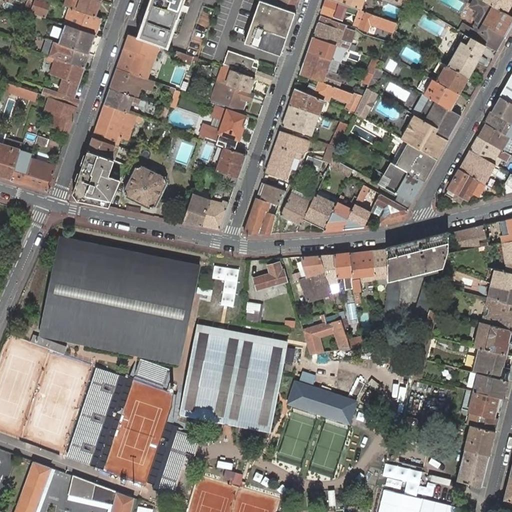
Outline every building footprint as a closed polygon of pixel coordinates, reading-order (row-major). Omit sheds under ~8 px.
[(27,0),(25,7),(31,9),(34,1),(31,0),(27,0)] [(47,0),(34,0),(34,1),(31,9),(30,12),(44,17),(50,1),(47,0)] [(101,0),(100,0),(66,0),(64,6),(70,8),(78,11),(94,17),(101,0)] [(150,0),(138,37),(167,47),(172,33),(177,19),(180,11),(182,5),(183,0),(150,0)] [(280,55),(295,12),(260,0),(245,43),(280,55)] [(296,10),(299,0),(275,0),(275,2),(296,10)] [(370,24),(393,33),(397,23),(381,17),(362,10),(332,0),(325,0),(321,13),(361,27),(361,28),(368,31),(370,24)] [(332,0),(362,10),(365,0),(332,0)] [(486,45),(497,52),(506,36),(511,25),(511,16),(505,12),(493,6),(485,1),(482,0),(474,0),(473,3),(474,8),(481,12),(485,14),(480,22),(479,22),(476,23),(474,26),(475,30),(471,37),(473,38),(486,45)] [(485,0),(485,1),(493,6),(505,12),(511,0),(485,0)] [(204,7),(201,19),(211,21),(213,9),(204,7)] [(100,19),(94,17),(78,11),(70,8),(65,24),(69,25),(73,27),(91,33),(94,26),(98,27),(100,19)] [(485,14),(481,12),(476,21),(479,22),(480,22),(485,14)] [(345,28),(346,25),(320,16),(313,37),(335,45),(340,47),(354,52),(356,47),(341,42),(341,40),(351,43),(354,32),(345,28)] [(22,35),(23,31),(25,25),(19,23),(16,33),(22,35)] [(89,53),(95,35),(91,33),(73,27),(69,25),(68,27),(56,23),(50,40),(54,41),(59,43),(62,44),(89,53)] [(397,37),(391,34),(388,43),(383,53),(388,55),(397,37)] [(471,37),(465,34),(461,42),(448,66),(468,77),(477,62),(480,55),(486,45),(473,38),(471,37)] [(313,37),(308,51),(330,59),(339,62),(340,59),(337,58),(340,47),(335,45),(313,37)] [(50,40),(48,40),(43,54),(47,55),(49,56),(53,45),(54,41),(50,40)] [(84,67),(89,53),(62,44),(59,43),(54,41),(53,45),(49,56),(84,67)] [(124,46),(117,68),(142,76),(148,79),(151,70),(144,68),(148,54),(124,46)] [(193,56),(177,50),(173,59),(190,65),(193,56)] [(228,50),(223,64),(255,75),(256,70),(257,68),(253,66),(255,60),(228,50)] [(308,51),(304,62),(327,70),(329,64),(336,66),(337,66),(340,67),(341,63),(339,62),(330,59),(308,51)] [(73,97),(84,67),(49,56),(47,55),(46,59),(54,62),(50,74),(63,78),(59,92),(73,97)] [(376,68),(379,61),(373,58),(366,73),(373,75),(376,68)] [(390,58),(385,67),(393,72),(398,63),(390,58)] [(304,62),(300,74),(320,81),(323,82),(329,84),(331,78),(325,76),(327,70),(304,62)] [(459,94),(468,77),(448,66),(446,65),(437,82),(459,94)] [(117,68),(110,87),(135,97),(138,98),(142,86),(152,89),(154,81),(148,79),(142,76),(117,68)] [(227,68),(222,82),(226,84),(250,92),(255,78),(231,69),(227,68)] [(270,83),(273,76),(257,71),(255,78),(270,83)] [(368,85),(373,75),(366,73),(362,83),(368,85)] [(418,88),(426,93),(433,80),(425,75),(418,88)] [(511,75),(500,96),(511,102),(511,75)] [(210,98),(215,100),(222,82),(216,80),(210,98)] [(454,103),(459,94),(437,82),(433,80),(426,93),(425,95),(434,100),(450,109),(454,103)] [(354,114),(363,95),(354,93),(353,92),(329,84),(323,82),(320,81),(318,86),(317,90),(309,87),(307,93),(324,100),(330,103),(333,96),(349,102),(346,110),(354,114)] [(4,90),(20,95),(22,88),(6,82),(4,87),(4,90)] [(226,84),(222,82),(215,100),(225,103),(231,106),(242,109),(246,100),(247,101),(251,102),(254,93),(250,92),(226,84)] [(363,95),(366,88),(368,85),(362,83),(358,90),(355,89),(353,92),(354,93),(363,95)] [(110,87),(104,104),(128,113),(129,110),(127,109),(129,103),(132,103),(132,101),(138,103),(140,98),(138,98),(135,97),(110,87)] [(22,88),(20,95),(35,100),(38,93),(22,88)] [(77,106),(79,99),(73,97),(59,92),(45,88),(42,95),(51,98),(77,106)] [(318,114),(324,100),(307,93),(295,88),(290,104),(314,113),(318,114)] [(377,94),(366,88),(363,95),(354,114),(364,119),(366,116),(368,111),(375,98),(377,94)] [(511,102),(500,96),(492,112),(511,122),(511,120),(511,102)] [(74,114),(77,106),(51,98),(48,105),(74,114)] [(447,140),(461,115),(453,111),(450,109),(434,100),(424,117),(438,124),(437,128),(434,133),(447,140)] [(104,104),(93,137),(115,144),(116,141),(119,142),(121,137),(128,139),(135,120),(137,121),(136,122),(140,123),(142,118),(128,113),(104,104)] [(290,104),(282,126),(307,134),(309,131),(304,129),(308,116),(313,118),(314,113),(290,104)] [(48,105),(46,112),(52,114),(72,120),(74,114),(48,105)] [(227,143),(225,147),(234,150),(241,131),(243,126),(244,126),(247,125),(248,120),(247,118),(246,117),(229,110),(221,130),(204,124),(200,133),(227,143)] [(492,112),(485,123),(508,136),(511,138),(511,135),(511,122),(492,112)] [(72,120),(52,114),(49,122),(51,123),(51,125),(68,131),(72,120)] [(437,158),(447,140),(434,133),(437,128),(415,115),(402,139),(406,142),(409,144),(437,158)] [(304,129),(309,131),(313,118),(308,116),(304,129)] [(344,136),(349,125),(340,122),(330,145),(338,147),(344,136)] [(485,123),(478,136),(501,150),(505,152),(511,138),(511,137),(511,138),(508,136),(485,123)] [(276,145),(304,155),(309,141),(281,131),(276,145)] [(49,139),(37,135),(36,142),(47,146),(49,139)] [(478,136),(470,150),(494,163),(497,156),(507,161),(511,155),(501,150),(478,136)] [(88,151),(110,158),(114,147),(117,148),(118,145),(115,144),(93,137),(88,151)] [(21,148),(22,144),(6,139),(5,139),(3,145),(0,155),(0,176),(11,180),(19,154),(20,150),(21,148)] [(333,159),(338,147),(330,145),(329,144),(323,161),(331,164),(333,159)] [(425,180),(437,158),(409,144),(402,158),(399,155),(394,163),(398,165),(425,180)] [(303,160),(304,155),(276,145),(266,171),(285,179),(293,157),(303,160)] [(234,150),(225,147),(217,170),(220,171),(225,173),(238,178),(246,154),(234,150)] [(459,169),(469,175),(484,184),(488,178),(487,178),(492,169),(493,169),(494,167),(498,170),(500,167),(494,163),(470,150),(459,169)] [(92,203),(109,206),(120,180),(127,164),(114,160),(110,158),(88,151),(73,193),(93,199),(92,203)] [(11,180),(23,184),(31,158),(32,156),(29,155),(28,157),(23,156),(19,154),(11,180)] [(323,161),(308,156),(305,164),(319,169),(323,161)] [(47,191),(56,166),(31,158),(23,184),(47,191)] [(353,170),(333,159),(331,164),(329,165),(350,177),(353,170)] [(329,165),(331,164),(323,161),(319,169),(317,174),(324,177),(329,165)] [(412,202),(425,180),(398,165),(394,163),(392,162),(386,171),(379,184),(386,188),(399,195),(412,202)] [(141,165),(135,166),(124,190),(126,196),(150,208),(155,206),(167,182),(165,176),(141,165)] [(461,203),(463,199),(465,196),(459,193),(469,175),(459,169),(449,187),(456,191),(452,198),(461,203)] [(235,185),(238,178),(225,173),(222,180),(235,185)] [(466,197),(469,198),(471,193),(474,195),(479,186),(482,188),(484,184),(469,175),(459,193),(465,196),(466,197)] [(260,189),(257,197),(263,199),(280,205),(287,191),(282,189),(263,182),(260,189)] [(343,228),(364,226),(370,213),(371,212),(365,209),(361,207),(370,188),(364,186),(356,201),(354,204),(354,206),(352,210),(343,228)] [(449,187),(445,194),(452,198),(456,191),(449,187)] [(294,188),(292,192),(312,202),(314,198),(294,188)] [(301,225),(304,219),(312,202),(292,192),(280,215),(301,225)] [(77,200),(92,203),(93,199),(73,193),(77,200)] [(193,193),(183,222),(202,226),(210,200),(208,199),(206,204),(194,199),(196,195),(193,193)] [(304,219),(325,228),(337,205),(333,203),(316,194),(314,198),(312,202),(304,219)] [(403,219),(408,209),(395,202),(380,194),(373,207),(376,208),(378,206),(383,209),(384,211),(381,217),(377,215),(377,216),(370,213),(364,226),(378,225),(403,219)] [(208,199),(196,195),(194,199),(206,204),(208,199)] [(408,209),(412,202),(399,195),(395,202),(408,209)] [(262,202),(279,208),(280,205),(263,199),(262,202)] [(323,230),(343,228),(352,210),(354,206),(350,204),(348,208),(341,205),(344,200),(340,199),(339,200),(337,203),(337,205),(325,228),(323,230)] [(210,200),(202,226),(220,229),(229,203),(223,201),(222,202),(210,200)] [(256,222),(273,227),(276,213),(279,208),(262,202),(256,222)] [(511,217),(506,219),(509,234),(505,235),(502,235),(503,242),(511,240),(511,217)] [(483,224),(454,231),(458,250),(474,247),(481,246),(485,245),(488,245),(488,242),(480,244),(479,239),(486,237),(483,224)] [(448,233),(387,249),(388,276),(388,280),(398,278),(439,268),(439,270),(442,270),(443,267),(443,266),(448,251),(448,250),(448,233)] [(58,237),(40,338),(184,363),(201,262),(58,237)] [(511,240),(503,242),(507,267),(508,271),(511,271),(511,240)] [(387,249),(373,250),(376,274),(376,278),(388,276),(387,249)] [(373,250),(349,253),(352,276),(352,277),(354,288),(356,304),(360,303),(359,291),(361,291),(360,281),(360,276),(376,274),(373,250)] [(349,253),(334,255),(337,277),(352,276),(349,253)] [(334,255),(320,256),(325,271),(329,283),(334,283),(336,292),(336,293),(340,293),(340,292),(337,277),(334,255)] [(299,273),(293,275),(295,281),(301,279),(325,271),(320,256),(302,256),(306,267),(299,270),(299,273)] [(271,274),(254,279),(257,289),(285,281),(286,280),(282,267),(280,268),(279,263),(269,266),(271,274)] [(236,292),(238,270),(217,268),(215,290),(236,292)] [(399,280),(402,280),(427,273),(439,270),(439,268),(398,278),(399,280)] [(497,268),(493,283),(511,287),(511,271),(508,271),(505,270),(501,269),(497,268)] [(437,285),(442,270),(439,270),(427,273),(412,321),(425,325),(429,310),(437,285)] [(325,271),(301,279),(306,295),(300,298),(301,302),(307,301),(332,293),(329,283),(325,271)] [(337,277),(340,292),(345,291),(344,289),(354,288),(352,277),(352,276),(337,277)] [(385,314),(384,323),(397,324),(402,280),(399,280),(398,278),(388,280),(388,285),(385,310),(385,314)] [(511,287),(493,283),(489,298),(491,298),(511,303),(511,287)] [(250,296),(248,296),(246,321),(260,323),(263,305),(250,303),(250,296)] [(482,322),(488,324),(511,329),(511,303),(491,298),(489,298),(488,298),(482,322)] [(354,302),(347,303),(350,323),(358,322),(354,302)] [(425,325),(422,334),(430,336),(436,311),(429,310),(425,325)] [(306,340),(310,353),(323,352),(319,336),(335,331),(340,350),(350,348),(347,339),(344,329),(341,319),(340,319),(330,322),(327,323),(324,314),(321,315),(324,324),(310,329),(312,335),(306,337),(306,340)] [(346,318),(341,319),(344,329),(349,327),(346,318)] [(511,343),(511,329),(488,324),(480,322),(474,347),(480,348),(483,348),(506,354),(509,342),(511,343)] [(182,416),(274,430),(288,339),(196,324),(182,416)] [(304,330),(306,337),(312,335),(310,329),(304,330)] [(422,334),(416,356),(415,358),(425,360),(431,336),(430,336),(422,334)] [(347,339),(350,348),(363,347),(362,340),(361,337),(347,339)] [(362,340),(363,347),(375,345),(374,339),(362,340)] [(479,373),(508,380),(511,368),(507,367),(508,363),(507,363),(504,362),(505,357),(506,354),(483,348),(480,348),(478,357),(481,358),(477,373),(479,373)] [(405,355),(399,373),(409,376),(414,358),(405,355)] [(425,360),(415,358),(410,375),(421,378),(425,360)] [(317,375),(303,370),(300,380),(314,385),(317,375)] [(468,383),(467,386),(475,388),(479,373),(477,373),(474,372),(471,371),(468,383)] [(467,386),(466,389),(467,389),(474,391),(499,397),(503,398),(508,380),(479,373),(475,388),(467,386)] [(300,380),(295,379),(287,404),(350,425),(358,400),(314,385),(300,380)] [(467,415),(465,423),(471,425),(495,431),(498,419),(495,418),(499,397),(474,391),(467,389),(461,412),(464,415),(467,415)] [(495,431),(471,425),(465,449),(489,455),(495,431)] [(344,457),(361,456),(360,449),(343,450),(344,457)] [(489,455),(465,449),(457,481),(478,485),(481,475),(484,475),(489,455)] [(130,511),(134,498),(73,476),(69,494),(114,505),(112,511),(34,511),(51,467),(35,461),(15,511),(130,511)] [(397,479),(409,480),(409,489),(420,490),(422,466),(398,464),(397,479)] [(112,511),(114,505),(69,494),(68,498),(109,507),(107,511),(39,511),(55,469),(51,467),(34,511),(112,511)] [(236,472),(226,469),(224,477),(234,480),(236,472)] [(263,483),(266,474),(257,470),(253,480),(263,483)] [(240,486),(244,474),(236,472),(233,483),(240,486)] [(511,476),(510,475),(504,499),(502,504),(511,506),(511,476)] [(194,477),(186,511),(273,511),(277,497),(194,477)] [(369,511),(458,511),(460,506),(375,489),(369,511)]
